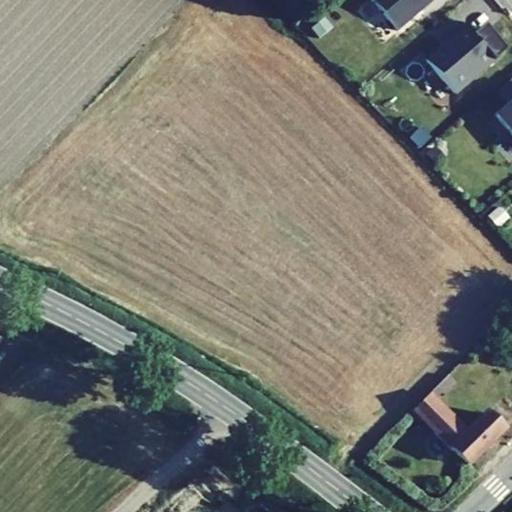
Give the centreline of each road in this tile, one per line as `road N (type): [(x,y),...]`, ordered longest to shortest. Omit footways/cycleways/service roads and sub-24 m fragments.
road 1 (secondary): [(0,282),(201,389),(367,511)]
road 2 (track): [(123,511),(229,408)]
